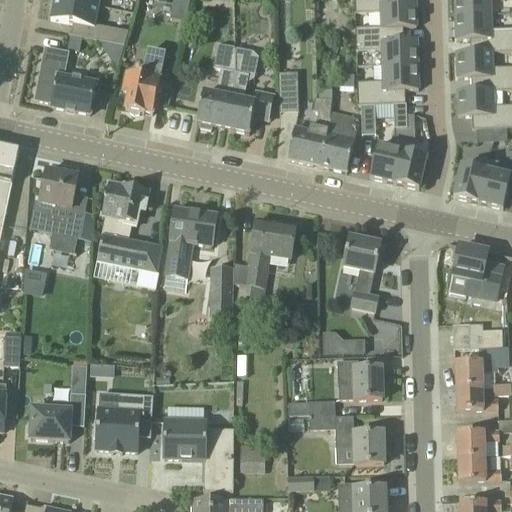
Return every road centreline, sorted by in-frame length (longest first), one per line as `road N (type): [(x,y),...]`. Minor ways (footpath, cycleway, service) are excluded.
road 1 (residential): [(0,129),(417,220)]
road 2 (residential): [(425,511),(417,220)]
road 3 (residential): [(425,222),(439,142),(432,0)]
road 4 (residential): [(147,511),(123,487),(0,467)]
